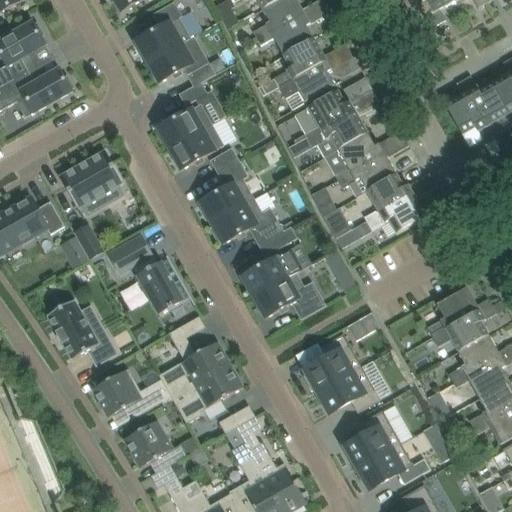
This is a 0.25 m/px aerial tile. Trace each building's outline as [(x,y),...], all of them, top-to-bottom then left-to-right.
[(0,0),(0,15),(21,3),(19,0),(0,0)] [(111,0),(114,4),(115,3),(122,14),(144,1),(143,0),(111,0)] [(240,0),(241,1),(241,0),(256,0),(263,12),(283,0),(240,0)] [(261,47),(267,43),(264,38),(271,34),(272,36),(306,16),(304,12),(297,0),(283,0),(263,12),(271,25),(254,34),(261,47)] [(274,40),(285,59),(315,41),(308,28),(333,14),(325,0),(324,0),(304,12),(306,16),(272,36),(271,34),(264,38),(267,43),(274,40)] [(397,0),(411,23),(424,16),(432,31),(439,27),(433,17),(436,15),(426,0),(397,0)] [(433,17),(439,27),(447,23),(441,12),(457,2),(456,0),(426,0),(436,15),(433,17)] [(456,0),(457,2),(461,0),(473,0),(479,10),(486,6),(482,0),(456,0)] [(183,45),(184,46),(192,41),(180,21),(183,19),(175,5),(154,17),(161,30),(137,44),(149,65),(183,45)] [(0,72),(0,89),(29,73),(22,61),(47,47),(42,38),(44,37),(38,26),(35,27),(34,25),(0,43),(0,53),(8,67),(0,72)] [(183,45),(149,65),(160,85),(185,72),(188,78),(210,66),(195,39),(192,41),(184,46),(183,45)] [(282,94),(283,93),(288,90),(286,85),(292,80),(293,83),(327,63),(325,58),(315,41),(285,59),(292,71),(275,81),(282,94)] [(286,85),(288,90),(283,93),(287,101),(299,94),(306,105),(319,98),(336,88),(329,75),(354,60),(346,46),(325,58),(327,63),(293,83),(292,80),(286,85)] [(511,64),(511,61),(504,65),(510,76),(494,86),(511,115),(511,117),(511,64)] [(217,77),(210,66),(188,78),(194,89),(195,89),(202,85),(217,77)] [(29,73),(0,89),(0,113),(18,104),(27,120),(73,94),(72,91),(74,90),(68,79),(65,80),(60,71),(36,85),(29,73)] [(472,78),(464,82),(471,93),(469,94),(488,128),(485,130),(493,143),(501,139),(493,125),(511,115),(494,86),(480,93),(472,78)] [(487,147),(493,143),(485,130),(488,128),(469,94),(471,93),(464,82),(458,86),(464,97),(446,107),(463,137),(477,130),(487,147)] [(208,96),(202,85),(195,89),(194,89),(180,97),(187,108),(208,96)] [(372,92),(350,105),(347,107),(339,93),(322,103),(311,109),(324,131),(355,113),(359,118),(381,106),(372,92)] [(159,133),(170,152),(205,132),(206,133),(214,128),(202,107),(158,132),(159,133)] [(314,149),(318,147),(326,160),(339,153),(343,150),(369,135),(359,118),(355,113),(324,131),(322,133),(323,135),(316,139),(313,133),(307,136),(310,141),(314,149)] [(205,132),(170,152),(182,171),(181,172),(182,173),(217,153),(225,148),(214,128),(206,133),(205,132)] [(410,148),(402,134),(376,148),(369,135),(343,150),(355,172),(385,155),(389,160),(410,148)] [(307,136),(296,142),(299,147),(310,141),(307,136)] [(299,147),(290,152),(295,160),(303,155),(299,147)] [(218,174),(240,162),(233,151),(211,163),(218,174)] [(103,197),(108,207),(125,197),(119,188),(124,185),(106,153),(61,179),(79,211),(103,197)] [(358,200),(368,195),(398,177),(389,160),(385,155),(355,172),(351,174),(353,178),(346,180),(343,174),(337,178),(339,182),(344,190),(344,191),(350,187),(358,200)] [(213,226),(256,202),(244,182),(249,179),(240,162),(218,174),(227,191),(201,205),(213,226)] [(378,212),(372,215),(376,223),(382,219),(380,216),(415,196),(418,202),(430,195),(439,190),(431,176),(406,190),(398,177),(368,195),(378,212)] [(372,215),(365,219),(367,223),(373,233),(390,223),(398,237),(428,219),(440,213),(439,211),(430,195),(418,202),(415,196),(380,216),(382,219),(376,223),(372,215)] [(39,211),(32,199),(0,217),(0,248),(5,256),(50,230),(53,236),(66,228),(52,204),(39,211)] [(250,232),(260,248),(285,234),(272,211),(263,215),(256,202),(213,226),(224,247),(250,232)] [(367,224),(356,231),(362,240),(372,234),(367,224)] [(89,227),(75,235),(91,263),(105,255),(89,227)] [(292,230),(285,234),(260,248),(266,259),(298,241),(292,230)] [(120,251),(131,271),(134,269),(138,278),(160,317),(168,313),(171,319),(188,310),(184,304),(185,303),(184,302),(190,299),(191,298),(170,261),(169,262),(163,265),(163,264),(159,266),(154,258),(143,238),(120,251)] [(278,260),(243,279),(255,300),(290,280),(298,276),(313,267),(301,246),(286,255),(278,260)] [(83,250),(68,258),(74,269),(89,261),(83,250)] [(338,253),(326,260),(334,274),(346,268),(338,253)] [(298,276),(255,300),(266,321),(293,306),(302,322),(327,308),(314,285),(306,289),(298,276)] [(483,314),(493,308),(489,301),(479,308),(469,290),(438,307),(446,321),(429,330),(429,331),(432,337),(445,329),(447,331),(481,311),(483,314)] [(119,356),(103,328),(93,334),(75,303),(49,318),(59,334),(58,335),(64,346),(65,346),(74,362),(89,354),(97,368),(119,356)] [(490,337),(482,324),(498,316),(493,308),(483,314),(481,311),(447,331),(445,329),(432,337),(433,339),(435,343),(439,348),(451,341),(459,354),(490,337)] [(160,378),(173,400),(231,368),(218,345),(197,357),(181,330),(171,336),(186,363),(160,378)] [(316,391),(318,395),(363,369),(345,337),(321,350),(327,361),(306,373),(308,377),(304,378),(312,393),(316,391)] [(458,389),(464,385),(460,378),(467,375),(468,378),(502,359),(499,354),(490,337),(459,354),(466,367),(450,376),(458,389)] [(464,385),(471,381),(481,399),(510,383),(503,371),(511,365),(511,346),(499,354),(502,359),(468,378),(467,375),(460,378),(464,385)] [(231,368),(173,400),(188,426),(203,417),(201,414),(244,390),(231,368)] [(382,402),(363,369),(318,395),(330,417),(352,404),(358,415),(382,402)] [(174,402),(173,400),(163,382),(142,394),(129,372),(95,391),(105,410),(110,419),(111,420),(112,419),(113,418),(127,411),(133,422),(163,405),(165,408),(174,402)] [(478,435),(485,432),(481,426),(488,422),(489,424),(511,410),(511,386),(510,383),(481,399),(489,413),(471,423),(478,435)] [(503,447),(511,441),(511,410),(489,424),(488,422),(481,426),(485,432),(492,428),(503,447)] [(357,472),(402,446),(384,413),(360,427),(366,437),(345,450),(357,472)] [(226,437),(238,430),(241,428),(234,417),(220,426),(226,437)] [(143,470),(144,469),(151,465),(170,454),(176,465),(187,458),(181,448),(173,452),(158,424),(126,442),(137,461),(142,469),(142,470),(143,470)] [(246,446),(284,511),(294,511),(307,505),(285,466),(277,470),(263,445),(261,446),(255,436),(244,442),(246,446)] [(284,511),(246,446),(233,453),(250,483),(230,495),(231,497),(236,505),(248,498),(256,511),(284,511)] [(402,446),(357,472),(369,493),(414,468),(402,446)] [(511,463),(511,472),(505,477),(503,478),(506,484),(511,480),(511,448),(506,452),(511,463)] [(449,449),(437,456),(443,466),(455,459),(449,449)] [(424,476),(431,472),(425,461),(418,465),(424,476)] [(181,463),(171,468),(176,477),(186,472),(181,463)] [(178,480),(165,488),(179,511),(196,511),(184,491),(178,480)] [(223,511),(224,511),(236,505),(231,497),(211,509),(197,484),(184,491),(196,511),(223,511)] [(439,511),(426,488),(402,501),(408,511),(439,511)]
